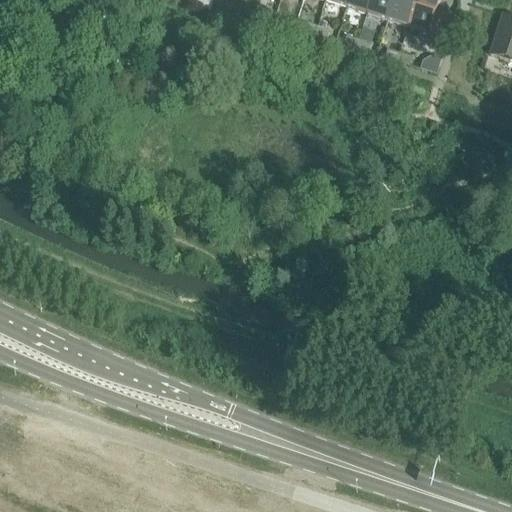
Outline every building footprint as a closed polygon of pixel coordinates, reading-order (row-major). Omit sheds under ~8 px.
[(346,11),(349,0),(326,0),(325,4),(346,11)] [(366,17),(372,0),(349,0),(346,11),(366,17)] [(387,24),(394,0),(372,0),(366,17),(387,24)] [(408,31),(417,0),(394,0),(387,24),(408,31)] [(436,14),(440,3),(430,0),(417,0),(408,31),(428,38),(436,14)] [(273,25),(276,16),(264,12),(261,21),(262,22),(273,25)] [(436,14),(428,38),(444,43),(451,19),(436,14)] [(285,29),(288,20),(276,16),(273,25),(285,29)] [(511,22),(503,19),(490,59),(511,65),(511,22)] [(315,39),(317,30),(305,25),(302,35),(315,39)] [(326,43),(330,34),(317,30),(315,39),(326,43)] [(355,52),(358,43),(346,39),(343,48),(355,52)] [(367,56),(370,47),(358,43),(355,52),(367,56)] [(396,66),(399,56),(387,52),(383,62),(396,66)] [(408,69),(411,60),(399,56),(396,66),(408,69)]
